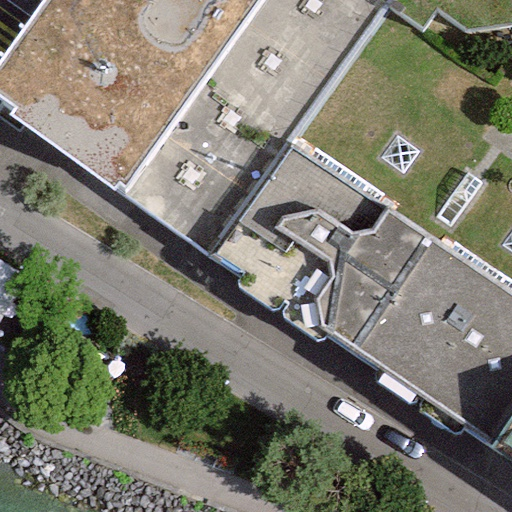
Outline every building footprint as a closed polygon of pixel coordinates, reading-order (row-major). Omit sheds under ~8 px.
[(69,0),(0,97),(0,114),(20,124),(150,214),(299,0),(69,0)] [(0,0),(0,97),(69,0),(299,0),(150,214),(211,257),(292,141),(391,3),(393,0),(0,0)] [(511,0),(393,0),(391,3),(437,35),(450,17),(478,37),(511,33),(511,0)] [(211,257),(349,352),(429,235),(292,141),(211,257)] [(349,352),(494,452),(511,426),(511,291),(429,235),(349,352)] [(511,426),(494,452),(511,464),(511,426)]
